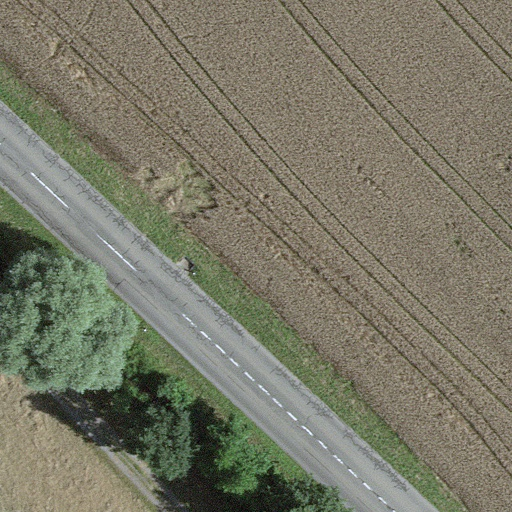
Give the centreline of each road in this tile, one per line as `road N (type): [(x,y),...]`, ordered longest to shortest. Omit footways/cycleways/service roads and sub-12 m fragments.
road 1 (secondary): [(0,150),(392,511)]
road 2 (track): [(158,511),(0,334)]
